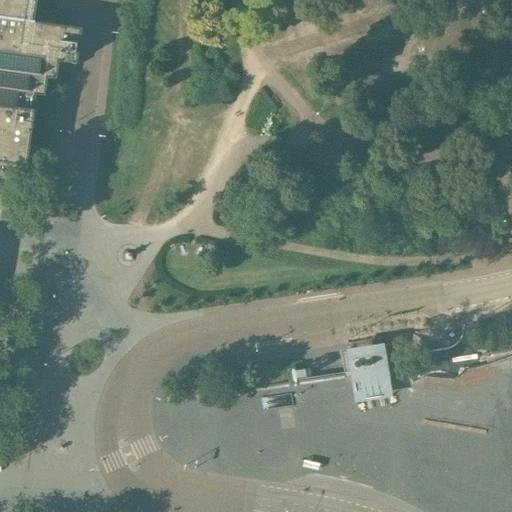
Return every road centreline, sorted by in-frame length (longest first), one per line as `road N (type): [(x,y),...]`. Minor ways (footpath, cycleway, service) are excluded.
road 1 (tertiary): [(147,357),(176,337),(511,282)]
road 2 (residential): [(60,240),(76,222),(100,0)]
road 3 (residential): [(0,501),(184,495)]
road 4 (tertiary): [(147,357),(129,387),(127,437),(143,467),(184,495)]
road 5 (residential): [(329,511),(184,495)]
road 6 (residential): [(60,240),(147,357)]
